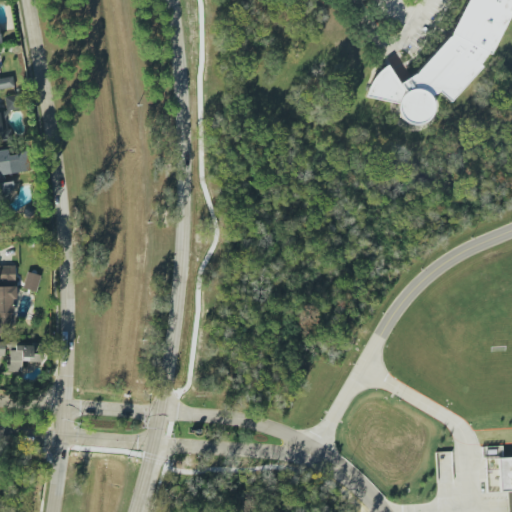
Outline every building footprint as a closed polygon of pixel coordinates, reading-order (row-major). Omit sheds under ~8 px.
[(463,0),(461,3),(455,26),(415,74),(398,83),(388,65),(381,69),(370,81),(366,96),(398,104),(396,110),(402,122),(417,125),(428,119),(434,94),(438,92),(450,102),(480,66),(482,57),(496,49),(506,6),(509,10),(511,1),(511,0),(463,0)] [(0,89),(14,87),(12,76),(0,78),(0,89)] [(16,95),(4,97),(6,111),(18,109),(16,95)] [(0,140),(9,140),(6,110),(0,110),(0,140)] [(29,171),(26,152),(7,154),(6,149),(0,149),(0,199),(11,198),(8,174),(29,171)] [(0,313),(11,313),(11,300),(15,299),(15,266),(0,266),(0,313)] [(39,275),(26,272),(22,290),(35,293),(39,275)] [(0,356),(4,356),(4,350),(14,350),(14,342),(0,341),(0,356)] [(7,372),(20,372),(20,361),(39,361),(39,346),(8,345),(7,372)] [(511,444),(506,445),(507,454),(494,454),(496,490),(511,493),(511,444)]
